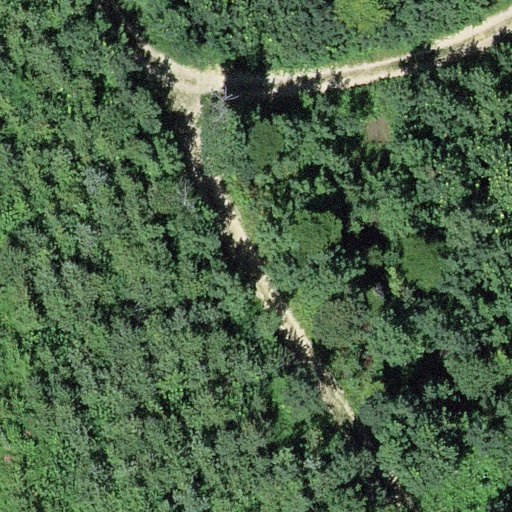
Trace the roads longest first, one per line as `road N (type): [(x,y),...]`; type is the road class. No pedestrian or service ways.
road 1 (track): [(117,0),(206,180),(393,511)]
road 2 (track): [(467,0),(377,38),(152,70)]
